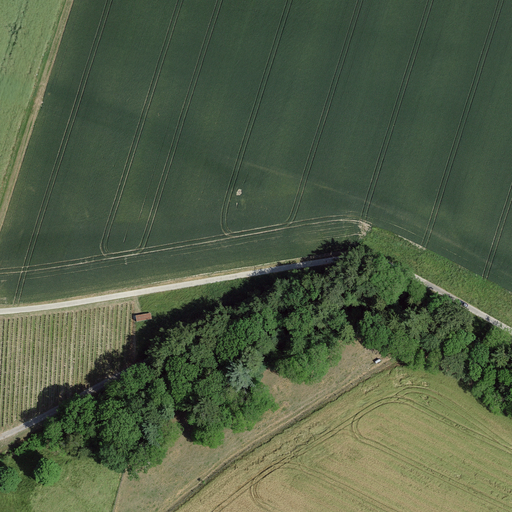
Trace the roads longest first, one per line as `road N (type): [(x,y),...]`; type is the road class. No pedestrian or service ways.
road 1 (track): [(511,331),(401,269),(358,258),(0,310)]
road 2 (track): [(0,437),(358,258)]
